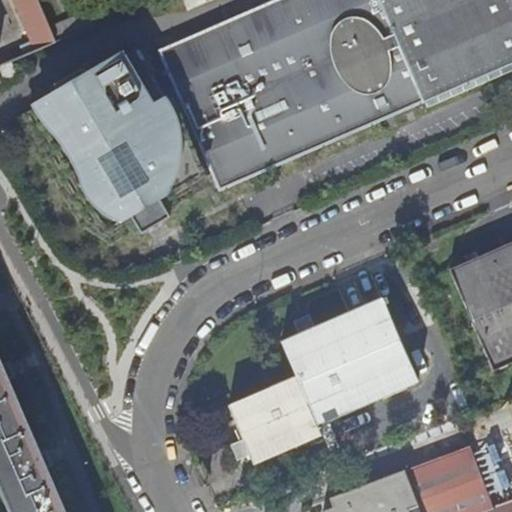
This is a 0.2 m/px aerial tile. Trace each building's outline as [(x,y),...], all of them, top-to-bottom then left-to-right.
[(15,0),(34,43),(7,54),(11,63),(58,42),(52,30),(39,0),(15,0)] [(511,70),(511,0),(282,0),(162,52),(181,97),(172,101),(143,49),(99,72),(100,75),(94,78),(87,68),(58,83),(64,94),(58,97),(56,95),(24,113),(77,213),(80,220),(114,238),(140,223),(137,218),(166,203),(169,208),(209,187),(194,152),(203,147),(222,192),(389,122),(511,70)] [(58,42),(102,23),(97,10),(52,30),(58,42)] [(137,218),(140,223),(145,232),(155,227),(174,217),(169,208),(166,203),(137,218)] [(511,244),(452,270),(487,351),(511,341),(511,244)] [(385,306),(390,303),(386,296),(282,341),(297,375),(230,405),(254,463),(322,434),(318,425),(418,381),(385,306)] [(511,341),(487,351),(495,370),(511,362),(511,341)] [(6,367),(0,352),(0,484),(11,511),(67,511),(49,468),(53,466),(48,453),(43,455),(11,380),(16,377),(11,365),(6,367)] [(418,511),(492,511),(494,511),(470,448),(404,472),(418,511)] [(511,511),(511,504),(494,511),(492,511),(418,511),(404,472),(329,500),(332,510),(326,511),(511,511)]
